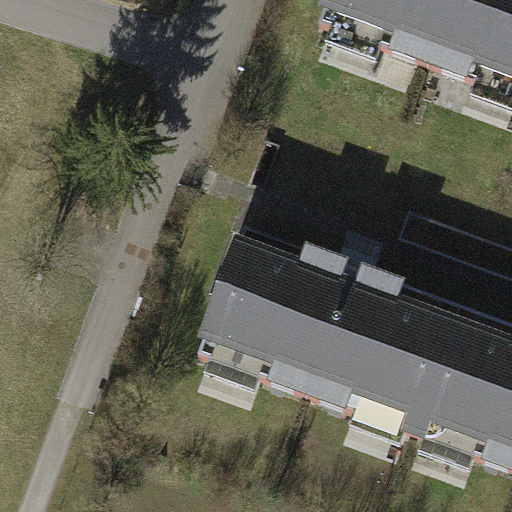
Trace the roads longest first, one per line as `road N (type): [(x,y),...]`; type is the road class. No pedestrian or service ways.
road 1 (residential): [(200,60),(38,511)]
road 2 (residential): [(9,0),(200,60)]
